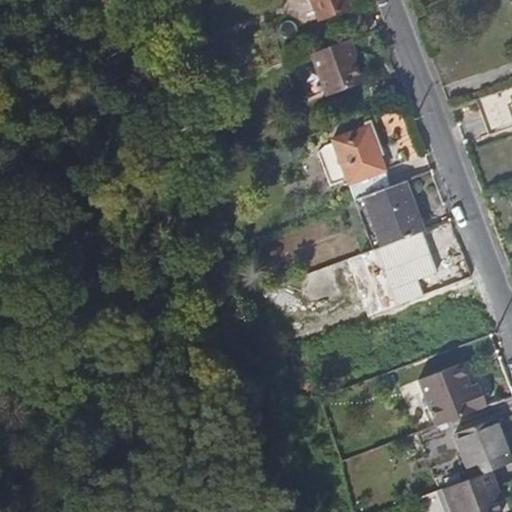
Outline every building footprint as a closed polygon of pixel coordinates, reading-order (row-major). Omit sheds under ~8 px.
[(351,6),(348,0),(310,0),(318,19),(351,6)] [(364,78),(349,38),(315,51),(329,91),(364,78)] [(498,93),(478,101),(490,130),(510,122),(498,93)] [(382,170),(365,125),(330,139),(347,183),(382,170)] [(389,186),(382,170),(347,183),(353,199),(361,196),(389,186)] [(422,232),(403,181),(389,186),(361,196),(380,246),(422,232)] [(276,269),(259,238),(229,253),(248,284),(276,269)] [(481,401),(465,363),(439,374),(456,412),(481,401)] [(511,464),(496,418),(455,432),(471,477),(511,464)] [(502,511),(501,507),(498,508),(494,497),(452,511),(502,511)]
